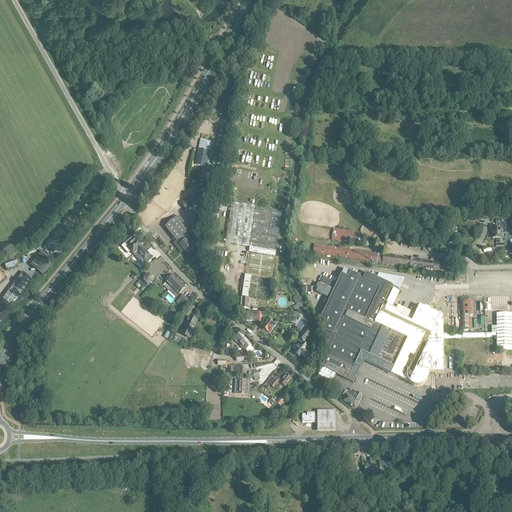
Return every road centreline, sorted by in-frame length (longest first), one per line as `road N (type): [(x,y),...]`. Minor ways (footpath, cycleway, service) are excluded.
road 1 (unclassified): [(355,436),(349,412),(228,317),(158,249),(125,200)]
road 2 (unknown): [(233,321),(235,292),(214,270),(211,241),(240,107),(255,111)]
road 3 (tertiary): [(125,200),(249,0)]
road 4 (unclassified): [(125,200),(13,0)]
road 5 (tertiary): [(0,363),(29,314),(125,200)]
road 6 (primary): [(355,443),(511,440)]
road 7 (primary): [(511,434),(355,436)]
road 8 (primary): [(355,436),(213,441)]
road 9 (primary): [(213,441),(355,443)]
road 10 (primary): [(71,439),(213,441)]
